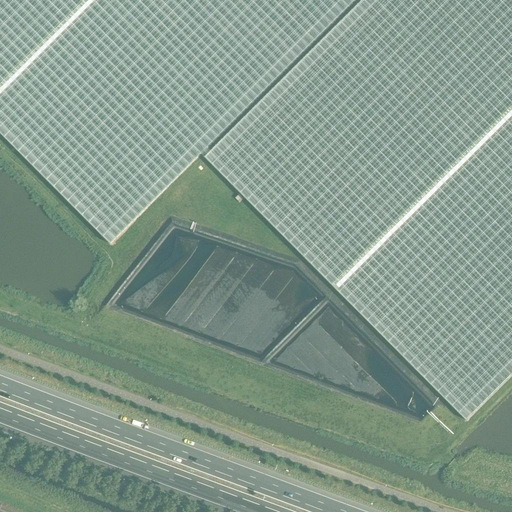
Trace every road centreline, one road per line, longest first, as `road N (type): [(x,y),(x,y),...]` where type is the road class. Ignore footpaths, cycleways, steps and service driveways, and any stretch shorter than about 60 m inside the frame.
road 1 (motorway): [(345,511),(0,383)]
road 2 (motorway): [(0,415),(257,511)]
